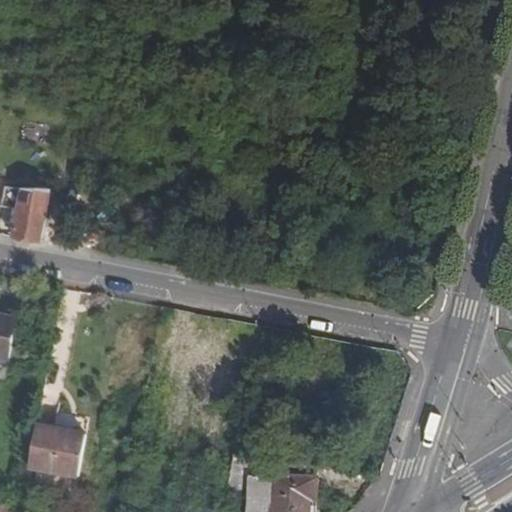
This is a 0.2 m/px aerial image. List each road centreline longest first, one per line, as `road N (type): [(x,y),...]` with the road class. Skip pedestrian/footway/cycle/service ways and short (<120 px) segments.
road 1 (residential): [(0,256),(459,351)]
road 2 (secondary): [(511,122),(459,351)]
road 3 (secondary): [(459,351),(399,511)]
